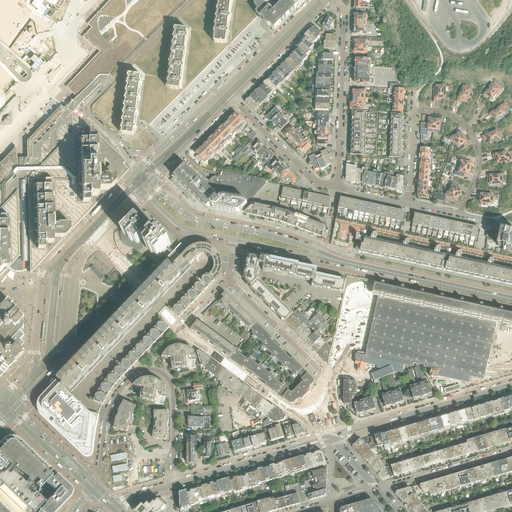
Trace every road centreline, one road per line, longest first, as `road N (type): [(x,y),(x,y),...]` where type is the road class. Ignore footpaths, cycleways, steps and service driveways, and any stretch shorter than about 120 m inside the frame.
road 1 (secondary): [(138,169),(47,264),(31,358),(0,397)]
road 2 (residential): [(98,480),(108,410),(135,373),(157,369),(173,396),(175,483)]
road 3 (residential): [(315,0),(138,169)]
road 4 (residential): [(323,395),(307,410),(289,409),(180,329),(227,279)]
road 5 (residential): [(138,169),(85,109),(194,0)]
road 6 (secondary): [(57,358),(68,267),(140,189)]
road 7 (secondary): [(322,252),(192,217),(149,179)]
road 8 (residential): [(338,189),(345,14),(336,0)]
road 9 (secondary): [(511,299),(342,262)]
road 10 (residential): [(459,214),(478,172),(478,144),(456,116),(414,109)]
road 11 (residential): [(232,98),(311,178),(338,189)]
road 12 (residential): [(327,379),(227,279)]
road 13 (tertiary): [(175,483),(310,444)]
road 14 (residential): [(511,450),(377,489)]
road 15 (residential): [(232,98),(329,0)]
